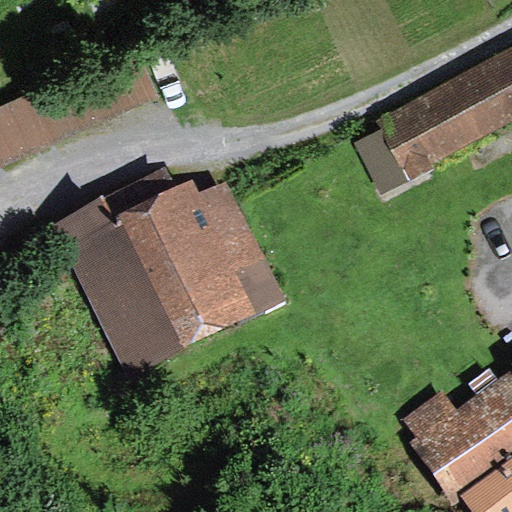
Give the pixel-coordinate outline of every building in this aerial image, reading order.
[(0,105),(0,166),(158,96),(135,46),(0,105)] [(511,49),(381,118),(412,175),(428,167),(425,160),(511,114),(511,49)] [(129,371),(233,318),(164,178),(58,232),(129,371)] [(242,268),(265,314),(285,304),(262,258),(242,268)] [(438,399),(406,422),(461,500),(511,465),(511,385),(456,424),(438,399)] [(511,511),(511,471),(469,500),(477,511),(511,511)]
